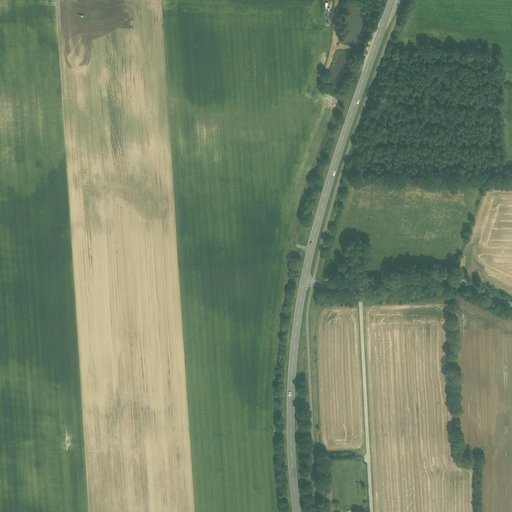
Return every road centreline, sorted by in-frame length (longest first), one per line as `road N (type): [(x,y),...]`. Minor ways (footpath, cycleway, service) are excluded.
road 1 (primary): [(303,282),(392,0)]
road 2 (primary): [(296,511),(290,392),(303,282)]
road 3 (unclassified): [(303,282),(438,280),(511,306)]
